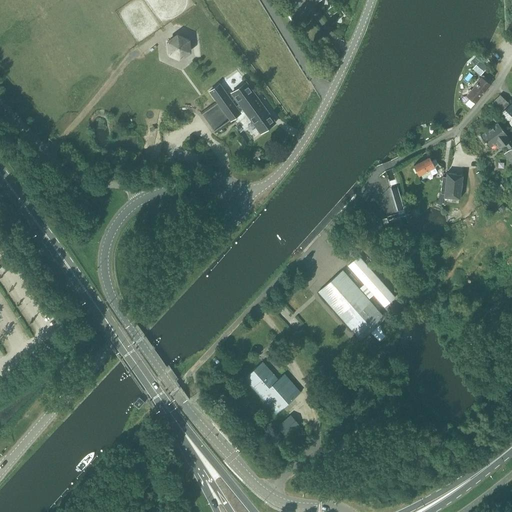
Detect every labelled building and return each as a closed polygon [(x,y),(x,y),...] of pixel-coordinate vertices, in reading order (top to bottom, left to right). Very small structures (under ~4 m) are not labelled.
[(188,40),(177,35),(168,42),(169,54),(180,59),(190,52),(188,40)] [(475,66),(473,68),(481,75),(487,67),(476,56),(470,62),(475,66)] [(466,103),(471,108),(490,84),(487,82),(488,80),(483,76),(466,96),(469,98),(466,103)] [(210,91),(231,120),(240,113),(239,111),(243,109),(261,133),(275,123),(246,82),(231,93),(240,104),(236,107),(219,84),(210,91)] [(492,103),(501,112),(509,103),(500,95),(492,103)] [(511,103),(501,114),(511,126),(511,125),(511,103)] [(496,142),(500,148),(510,140),(506,135),(507,134),(498,123),(480,136),(489,148),(496,142)] [(429,157),(414,165),(419,175),(438,165),(435,160),(431,161),(429,157)] [(481,169),(476,173),(484,185),(489,181),(481,169)] [(444,197),(460,199),(463,175),(447,173),(446,177),(443,177),(441,193),(444,193),(444,197)] [(397,186),(391,188),(397,212),(398,212),(404,210),(397,186)] [(395,297),(359,256),(348,265),(384,307),(395,297)] [(318,292),(360,339),(385,318),(343,270),(318,292)] [(262,362),(244,378),(276,414),(300,392),(284,374),(278,380),(262,362)] [(139,396),(133,403),(139,408),(145,401),(139,396)]
